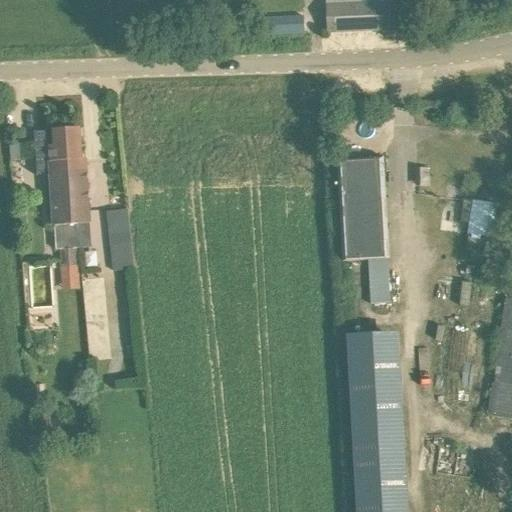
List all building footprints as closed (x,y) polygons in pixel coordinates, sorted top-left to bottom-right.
[(328,6),(330,32),(392,28),(390,2),(328,6)] [(302,36),(301,17),(261,19),(262,37),(302,36)] [(50,174),(85,170),(84,160),(79,160),(77,130),(34,133),(37,175),(50,174)] [(9,145),(11,162),(21,161),(19,144),(9,145)] [(384,159),(340,161),(337,161),(342,263),(368,262),(385,261),(388,261),(384,159)] [(85,170),(50,174),(54,227),(89,224),(85,170)] [(479,202),(471,201),(462,249),(479,253),(487,254),(489,244),(492,245),(499,205),(479,202)] [(28,235),(27,212),(17,213),(19,236),(28,235)] [(129,212),(107,214),(114,274),(136,271),(129,212)] [(89,224),(54,227),(55,249),(91,246),(89,224)] [(80,289),(78,249),(59,251),(62,290),(80,289)] [(388,261),(385,261),(368,262),(370,305),(391,304),(388,261)] [(86,277),(92,359),(131,357),(127,298),(119,298),(119,290),(110,291),(109,276),(86,277)] [(511,281),(509,281),(486,417),(511,421),(511,281)] [(408,511),(399,335),(347,338),(356,511),(408,511)] [(87,364),(77,365),(78,380),(88,379),(87,364)]
